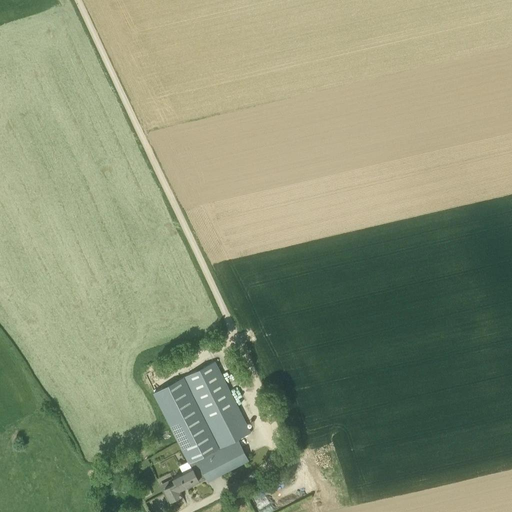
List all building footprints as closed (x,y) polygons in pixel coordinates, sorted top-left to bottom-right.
[(207,421),(237,405),(215,361),(184,377),(207,421)] [(184,377),(154,392),(189,463),(190,463),(195,463),(199,463),(200,463),(198,459),(202,457),(204,456),(206,459),(214,456),(223,451),(207,421),(184,377)] [(251,432),(237,405),(207,421),(223,451),(240,443),(238,438),(251,432)] [(202,457),(198,459),(200,463),(199,463),(205,476),(208,481),(248,460),(240,443),(223,451),(214,456),(206,459),(204,456),(202,457)] [(175,482),(165,487),(170,499),(182,493),(180,489),(191,483),(205,476),(199,463),(195,463),(190,463),(192,468),(182,473),(173,478),(175,482)]
